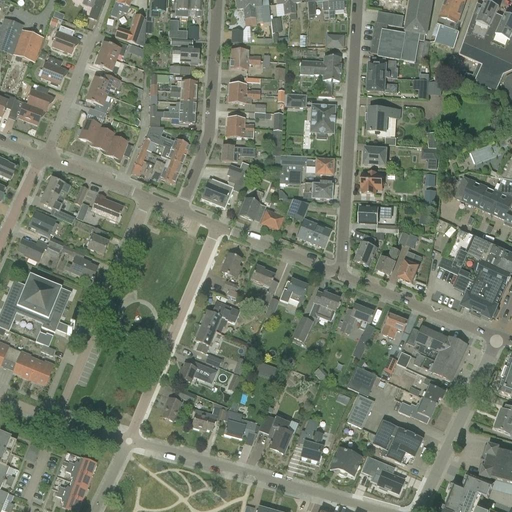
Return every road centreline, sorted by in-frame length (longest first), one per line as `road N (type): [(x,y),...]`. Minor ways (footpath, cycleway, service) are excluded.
road 1 (residential): [(340,274),(358,0)]
road 2 (residential): [(377,511),(128,443)]
road 3 (residential): [(56,420),(147,200)]
road 4 (residential): [(128,443),(217,227)]
road 5 (residential): [(178,211),(212,132),(218,0)]
road 6 (unclassified): [(416,511),(496,339)]
road 7 (unclassified): [(496,339),(340,274)]
road 8 (residential): [(46,159),(94,34)]
road 9 (unclassified): [(340,274),(217,227)]
